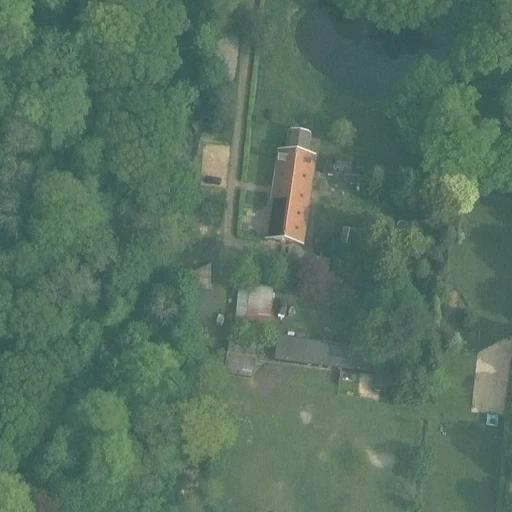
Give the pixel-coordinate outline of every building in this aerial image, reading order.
[(278,154),(265,242),(302,247),(314,159),(307,158),(309,138),(288,136),(285,155),(278,154)] [(352,250),(356,231),(349,230),(349,227),(342,226),(338,247),(352,250)] [(212,269),(185,279),(183,322),(198,324),(198,322),(209,323),(212,296),(211,296),(212,269)] [(272,284),(239,282),(234,336),(269,339),(272,284)] [(379,352),(278,338),(275,362),(375,376),(373,392),(386,394),(391,361),(378,359),(379,352)] [(223,375),(251,380),(256,345),(228,341),(223,375)]
